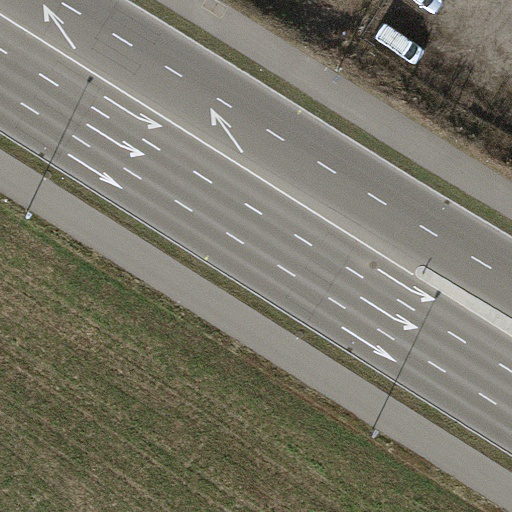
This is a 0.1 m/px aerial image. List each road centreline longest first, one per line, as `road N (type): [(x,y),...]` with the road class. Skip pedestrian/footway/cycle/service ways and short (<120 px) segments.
road 1 (primary): [(354,228),(0,12)]
road 2 (primary): [(354,228),(444,349),(511,392)]
road 3 (primary): [(511,280),(354,228)]
